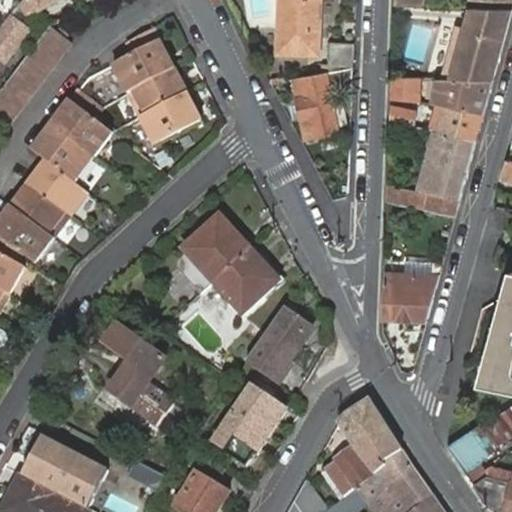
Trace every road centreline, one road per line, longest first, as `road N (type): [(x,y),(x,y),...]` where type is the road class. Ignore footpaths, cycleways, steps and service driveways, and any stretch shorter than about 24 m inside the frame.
road 1 (residential): [(256,129),(84,284),(0,430)]
road 2 (residential): [(409,419),(424,397),(511,91)]
road 3 (residential): [(344,297),(360,279),(373,226),(382,0)]
road 4 (residential): [(256,129),(344,297)]
road 5 (residential): [(379,370),(330,400),(270,511)]
road 6 (residential): [(197,0),(256,129)]
